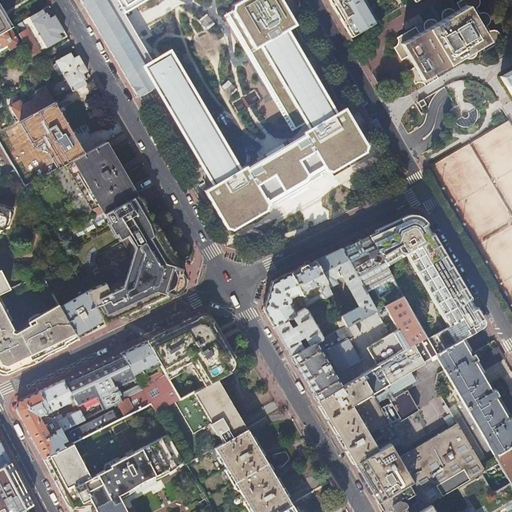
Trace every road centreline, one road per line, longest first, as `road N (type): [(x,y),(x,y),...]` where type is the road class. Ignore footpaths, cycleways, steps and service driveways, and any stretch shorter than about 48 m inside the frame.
road 1 (secondary): [(61,0),(229,283)]
road 2 (secondary): [(229,283),(364,511)]
road 3 (residential): [(229,283),(0,393)]
road 4 (residential): [(311,0),(421,192)]
road 5 (residential): [(229,283),(421,192)]
road 6 (residential): [(421,192),(511,342)]
